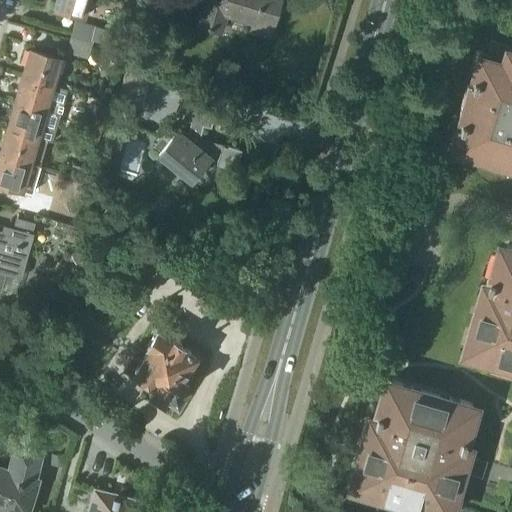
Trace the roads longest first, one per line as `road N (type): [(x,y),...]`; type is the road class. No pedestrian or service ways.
road 1 (tertiary): [(238,511),(383,0)]
road 2 (residential): [(0,366),(212,511)]
